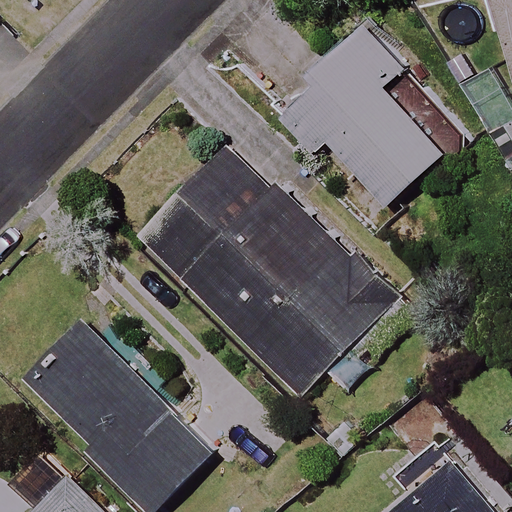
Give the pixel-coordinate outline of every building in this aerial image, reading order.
[(511,0),(501,0),(511,44),(511,0)] [(418,66),(379,21),(322,70),(326,74),(285,109),(323,154),(340,139),(396,205),(456,153),(398,84),(418,66)] [(357,262),(232,144),(147,234),(313,391),(335,367),(354,385),(385,352),(368,336),(405,296),(363,256),(357,262)] [(160,511),(217,460),(101,331),(42,384),(157,511),(160,511)] [(394,511),(496,511),(441,443),(401,475),(417,494),(394,511)] [(110,511),(95,497),(79,511),(60,511),(45,497),(36,506),(29,511),(110,511)]
